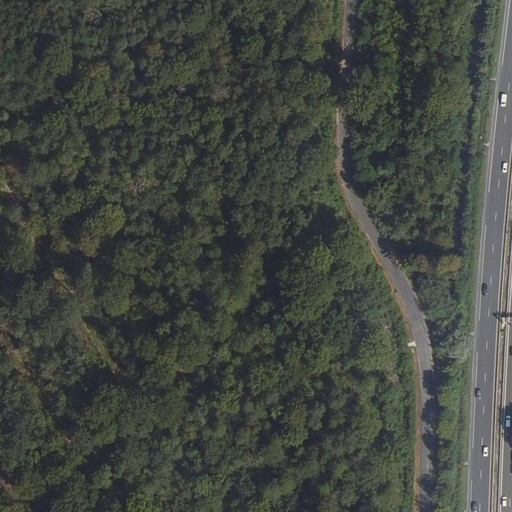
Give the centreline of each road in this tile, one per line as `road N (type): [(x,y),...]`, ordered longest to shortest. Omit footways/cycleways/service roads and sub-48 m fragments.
road 1 (unclassified): [(354,0),(344,140),(354,200),(412,298),(431,408),(429,511)]
road 2 (trunk): [(511,54),(488,301),(479,511)]
road 3 (track): [(354,200),(28,511)]
road 4 (track): [(0,184),(139,406)]
